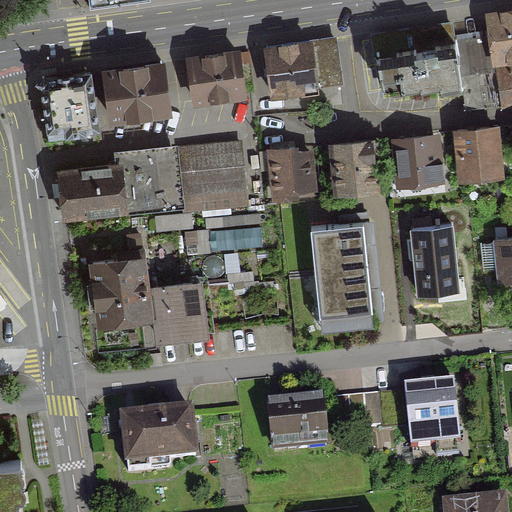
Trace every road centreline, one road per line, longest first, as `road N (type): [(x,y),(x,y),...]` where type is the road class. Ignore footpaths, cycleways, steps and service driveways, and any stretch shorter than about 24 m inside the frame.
road 1 (residential): [(511,340),(62,389)]
road 2 (primary): [(344,1),(1,51)]
road 3 (residential): [(60,360),(26,137),(1,51)]
road 4 (residential): [(344,1),(359,102),(383,121),(511,108)]
road 5 (residential): [(62,389),(80,511)]
